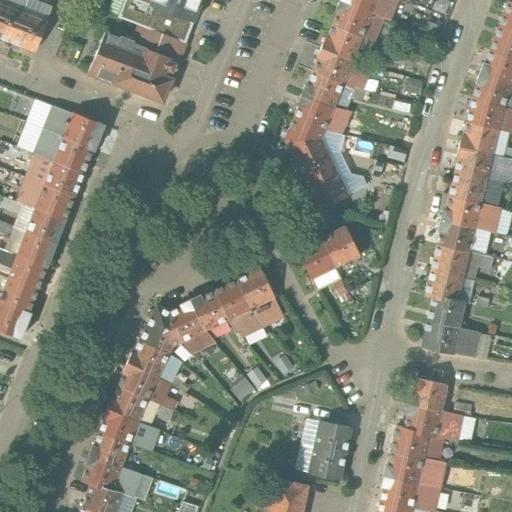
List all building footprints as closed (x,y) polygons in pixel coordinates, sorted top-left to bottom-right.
[(0,0),(0,38),(9,42),(21,12),(22,12),(26,0),(25,0),(0,0)] [(200,0),(99,0),(96,8),(184,43),(200,0)] [(397,0),(339,0),(339,2),(371,14),(371,13),(389,21),(397,0)] [(371,14),(339,2),(335,11),(337,12),(331,26),(372,42),(373,42),(382,19),(371,14)] [(511,3),(507,2),(498,27),(511,32),(511,3)] [(22,12),(21,12),(9,42),(34,52),(46,22),(22,12)] [(408,29),(396,24),(392,36),(403,40),(403,39),(404,39),(408,29)] [(372,42),(331,26),(326,39),(324,38),(320,48),(351,61),(357,49),(368,53),(372,42)] [(511,32),(498,27),(489,50),(511,59),(511,32)] [(131,41),(120,37),(119,39),(104,33),(87,72),(162,101),(177,61),(158,54),(131,44),(132,41),(131,41)] [(161,46),(133,36),(131,41),(132,41),(131,44),(158,54),(161,46)] [(393,49),(373,42),(372,42),(368,53),(367,54),(377,57),(389,60),(393,49)] [(351,61),(320,48),(316,58),(318,59),(312,72),(342,84),(353,88),(353,89),(361,90),(370,68),(351,61)] [(511,59),(489,50),(484,64),(482,64),(479,73),(510,86),(510,85),(511,85),(511,59)] [(342,84),(312,72),(307,86),(305,85),(301,95),(332,107),(342,84)] [(510,86),(479,73),(475,83),(476,84),(471,98),(511,110),(511,85),(510,85),(510,86)] [(361,90),(353,89),(349,98),(360,102),(364,92),(361,90)] [(332,107),(301,95),(297,105),(299,105),(293,119),(323,131),(332,107)] [(511,110),(471,98),(465,122),(497,129),(497,130),(509,133),(510,133),(511,126),(511,110)] [(72,113),(58,108),(49,131),(63,137),(62,138),(92,149),(92,150),(93,151),(103,125),(72,113)] [(323,131),(293,119),(284,140),(295,163),(324,150),(319,139),(323,131)] [(497,129),(465,122),(462,137),(460,136),(458,147),(491,154),(503,157),(505,148),(506,148),(507,143),(506,143),(508,134),(509,133),(497,130),(497,129)] [(357,139),(345,136),(342,147),(354,149),(357,139)] [(92,149),(62,138),(53,161),(83,173),(92,150),(92,149)] [(8,148),(0,144),(0,157),(4,159),(8,148)] [(491,154),(458,147),(455,157),(457,157),(453,171),(485,178),(501,182),(511,185),(511,180),(511,160),(503,158),(503,157),(491,154)] [(511,149),(506,148),(505,148),(503,157),(503,158),(511,160),(511,149)] [(324,150),(295,163),(306,186),(336,172),(336,174),(351,177),(353,168),(347,166),(349,155),(325,149),(324,150)] [(349,155),(347,166),(353,168),(360,169),(362,158),(349,155)] [(83,173),(53,161),(44,184),(44,185),(74,196),(83,173)] [(485,178),(453,171),(448,196),(479,203),(491,206),(495,207),(501,182),(485,178)] [(336,172),(306,186),(318,210),(331,203),(347,196),(336,174),(336,172)] [(31,179),(23,177),(18,188),(26,191),(31,179)] [(74,196),(44,185),(44,184),(31,179),(26,191),(39,197),(35,208),(65,220),(74,196)] [(479,203),(448,196),(444,210),(443,210),(440,220),(473,227),(476,214),(488,217),(487,217),(489,217),(491,206),(479,203)] [(22,205),(3,197),(0,206),(18,214),(22,205)] [(331,203),(318,210),(325,222),(334,218),(335,217),(333,214),(334,211),(331,203)] [(34,209),(22,205),(18,214),(13,227),(25,232),(26,232),(55,243),(65,220),(35,208),(34,209)] [(334,218),(325,222),(328,229),(337,225),(334,218)] [(473,227),(440,220),(438,230),(439,231),(436,245),(467,252),(468,251),(484,256),(490,231),(484,230),(475,228),(473,227)] [(12,226),(0,221),(0,236),(7,239),(12,226)] [(501,225),(486,221),(484,230),(490,231),(498,234),(501,225)] [(13,227),(12,226),(7,239),(9,239),(4,251),(16,255),(25,232),(13,227)] [(344,227),(320,238),(334,268),(358,256),(344,227)] [(55,243),(26,232),(25,232),(16,255),(46,267),(55,243)] [(334,268),(320,238),(297,250),(311,279),(312,278),(317,290),(332,283),(332,282),(340,278),(334,268)] [(467,252),(436,245),(430,270),(461,276),(467,252)] [(4,251),(0,249),(0,264),(11,269),(16,255),(4,251)] [(46,267),(16,255),(11,269),(7,279),(37,290),(46,267)] [(492,258),(478,255),(475,267),(489,270),(492,258)] [(259,268),(235,280),(249,309),(251,308),(258,319),(266,316),(265,315),(269,313),(280,308),(281,309),(285,307),(279,295),(273,297),(273,296),(259,268)] [(461,276),(430,270),(424,296),(431,297),(432,296),(455,301),(456,300),(461,276)] [(340,278),(332,282),(332,283),(339,296),(345,292),(339,280),(340,279),(340,278)] [(37,290),(7,279),(0,297),(0,302),(28,314),(29,313),(37,290)] [(235,280),(213,291),(227,320),(226,320),(235,331),(236,331),(239,336),(262,325),(259,321),(258,319),(251,308),(249,309),(235,280)] [(213,291),(200,297),(199,295),(189,300),(204,331),(226,320),(227,320),(213,291)] [(455,301),(432,296),(431,297),(426,321),(458,328),(463,302),(456,300),(455,301)] [(488,300),(477,297),(474,305),(486,307),(488,300)] [(189,300),(180,305),(180,306),(168,312),(167,312),(181,341),(181,342),(191,353),(213,342),(204,331),(189,300)] [(28,314),(0,302),(0,331),(20,339),(30,313),(29,313),(28,314)] [(168,312),(156,305),(139,340),(168,354),(171,346),(181,342),(181,341),(167,312),(168,312)] [(280,308),(269,313),(277,325),(286,319),(281,309),(280,308)] [(458,328),(426,321),(421,347),(452,354),(453,353),(472,357),(477,333),(458,328)] [(168,354),(139,340),(132,353),(131,352),(126,362),(157,377),(157,376),(168,354)] [(157,377),(126,362),(121,371),(123,372),(117,385),(146,399),(158,405),(163,396),(169,383),(168,383),(168,382),(157,376),(157,377)] [(182,382),(173,376),(168,382),(168,383),(169,383),(184,393),(188,387),(182,382)] [(445,386),(414,379),(411,394),(409,394),(407,404),(440,411),(445,386)] [(246,382),(235,393),(241,401),(253,390),(246,382)] [(146,399),(117,385),(111,399),(110,398),(106,408),(137,421),(137,422),(149,427),(154,414),(158,405),(146,399)] [(163,396),(158,405),(171,410),(175,402),(163,396)] [(440,411),(407,404),(405,414),(406,415),(403,428),(403,429),(427,434),(427,435),(440,438),(447,440),(449,427),(437,424),(440,411)] [(470,406),(454,404),(452,413),(469,416),(470,406)] [(158,405),(154,414),(167,420),(171,410),(158,405)] [(137,421),(106,408),(102,418),(104,418),(98,432),(128,444),(142,449),(142,448),(140,448),(144,439),(149,427),(137,422),(137,421)] [(350,428),(319,421),(313,447),(344,454),(350,428)] [(427,434),(403,429),(403,428),(396,426),(390,452),(421,459),(422,458),(435,461),(440,438),(427,435),(427,434)] [(463,429),(449,427),(447,440),(461,442),(463,429)] [(128,444),(98,432),(93,446),(92,445),(88,455),(120,467),(128,444)] [(144,439),(140,448),(142,448),(152,452),(155,443),(144,439)] [(344,454),(313,447),(307,473),(339,480),(344,454)] [(421,459),(390,452),(387,466),(385,466),(383,476),(416,483),(421,459)] [(120,467),(88,455),(84,465),(86,466),(80,481),(89,484),(90,483),(120,493),(130,496),(139,474),(120,467)] [(442,464),(433,462),(431,470),(440,472),(442,464)] [(272,473),(261,477),(254,509),(266,511),(268,511),(276,481),(277,481),(280,469),(273,467),(272,473)] [(416,483),(383,476),(381,486),(382,487),(379,501),(410,508),(411,508),(430,511),(436,488),(428,486),(416,484),(416,483)] [(277,481),(276,481),(268,511),(299,511),(305,488),(277,481)] [(113,511),(120,493),(90,483),(89,484),(81,506),(96,511),(113,511)] [(409,511),(410,508),(379,501),(376,511),(409,511)] [(195,511),(197,508),(181,503),(178,511),(195,511)]
